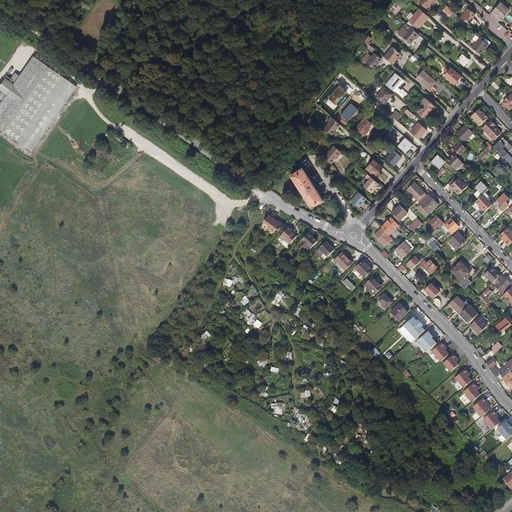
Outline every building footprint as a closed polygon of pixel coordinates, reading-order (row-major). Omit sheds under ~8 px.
[(435,2),(437,0),(421,0),(419,2),(426,8),(430,4),(432,5),(435,5),(435,2)] [(501,2),(490,15),(498,22),(509,10),(501,2)] [(395,4),(390,10),(393,13),(396,15),(402,7),(396,3),(395,4)] [(442,10),(450,17),(454,11),(447,4),(442,10)] [(429,17),(419,8),(414,15),(409,20),(417,28),(425,19),(426,20),(429,17)] [(470,9),(462,18),(470,25),(474,20),(473,20),(477,15),(470,9)] [(415,38),(418,34),(410,27),(408,31),(403,27),(398,33),(409,43),(414,37),(415,38)] [(476,41),(471,47),(480,54),(483,51),(489,45),(479,38),(476,41)] [(392,47),(384,57),(393,64),(396,61),(395,60),(400,54),(392,47)] [(367,53),(362,59),(374,69),(379,63),(378,62),(381,58),(374,52),(370,56),(367,53)] [(469,60),(462,54),(457,60),(464,65),(469,60)] [(76,87),(31,56),(0,102),(0,134),(30,155),(76,87)] [(461,76),(451,68),(449,70),(446,68),(444,70),(447,73),(444,76),(454,84),(461,76)] [(417,78),(430,89),(436,82),(423,71),(417,78)] [(395,73),(388,82),(395,88),(401,80),(398,77),(399,76),(395,73)] [(385,103),(390,97),(393,94),(384,87),(377,96),(385,103)] [(402,90),(397,95),(404,101),(409,95),(402,90)] [(511,94),(502,103),(509,109),(511,106),(511,94)] [(421,108),(418,112),(425,118),(428,115),(431,115),(433,113),(432,110),(435,106),(425,97),(422,100),(425,103),(424,105),(425,107),(424,108),(421,108)] [(483,114),(478,110),(471,116),(476,121),(480,125),(488,117),(484,113),(483,114)] [(395,111),(391,116),(397,121),(401,115),(395,111)] [(334,131),(340,124),(330,117),(327,120),(329,122),(323,128),(332,135),(335,132),(334,131)] [(365,135),(369,131),(370,129),(369,128),(372,124),(365,117),(356,128),(365,135)] [(494,124),(490,120),(483,128),(494,140),(501,134),(493,125),(494,124)] [(419,122),(411,132),(419,140),(427,130),(419,122)] [(464,142),(474,133),(466,125),(456,134),(464,142)] [(114,132),(111,137),(128,149),(131,144),(114,132)] [(511,148),(511,146),(504,137),(494,147),(503,157),(511,148)] [(453,148),(451,150),(454,153),(458,157),(466,149),(460,142),(458,144),(457,143),(454,145),(455,147),(453,149),(453,148)] [(487,148),(477,157),(480,160),(490,150),(487,148)] [(511,148),(503,157),(506,160),(511,166),(511,148)] [(336,171),(347,157),(339,150),(327,164),(336,171)] [(456,170),(463,163),(458,157),(454,153),(447,160),(456,170)] [(438,155),(431,163),(434,166),(436,165),(440,168),(445,162),(438,155)] [(376,175),(383,167),(374,159),(367,167),(376,175)] [(323,200),(302,168),(291,175),(312,208),(323,200)] [(442,168),(436,174),(439,177),(445,170),(442,168)] [(467,187),(456,175),(448,184),(451,186),(450,187),(458,195),(467,187)] [(374,189),(378,183),(371,177),(369,180),(363,187),(371,193),(374,189)] [(425,193),(414,182),(406,189),(417,200),(425,193)] [(483,195),(481,193),(486,187),(481,182),(476,187),(478,190),(474,194),(479,199),(483,195)] [(359,207),(366,199),(358,192),(351,200),(359,207)] [(489,196),(485,192),(483,195),(479,199),(475,202),(479,206),(480,206),(485,211),(492,205),(489,201),(490,199),(488,197),(489,196)] [(419,203),(427,195),(425,193),(417,201),(419,203)] [(509,198),(504,193),(497,200),(505,208),(509,205),(506,202),(509,198)] [(427,195),(419,203),(420,204),(429,213),(438,204),(428,194),(427,195)] [(429,213),(420,204),(416,208),(425,217),(429,213)] [(402,207),(395,213),(393,216),(399,222),(401,220),(408,213),(402,207)] [(270,216),(269,215),(263,222),(270,227),(268,229),(273,233),(276,229),(279,230),(284,224),(279,221),(277,223),(276,222),(277,221),(274,218),(276,215),(273,212),(270,216)] [(432,230),(435,233),(444,224),(436,216),(430,223),(435,228),(432,230)] [(391,218),(382,228),(389,235),(399,226),(391,218)] [(422,224),(417,218),(408,227),(414,232),(422,224)] [(459,227),(452,219),(445,226),(453,234),(459,227)] [(288,227),(280,237),(284,241),(285,240),(290,244),(296,237),(291,232),(293,231),(288,227)] [(382,228),(381,227),(374,234),(377,238),(376,239),(381,243),(389,235),(382,228)] [(499,236),(509,246),(511,242),(511,233),(507,228),(499,236)] [(466,241),(458,232),(448,241),(457,250),(466,241)] [(317,241),(308,233),(301,241),(302,242),(300,244),(306,249),(308,247),(311,249),(317,241)] [(431,241),(429,239),(428,240),(426,242),(431,247),(436,252),(440,249),(433,241),(432,242),(431,241)] [(334,250),(326,242),(319,249),(327,258),(334,250)] [(411,250),(404,242),(400,246),(395,250),(403,258),(411,250)] [(384,250),(381,253),(386,259),(389,256),(384,250)] [(345,271),(353,263),(343,253),(335,260),(345,271)] [(483,259),(487,263),(492,258),(488,254),(483,259)] [(410,270),(420,262),(415,256),(405,264),(410,270)] [(430,274),(437,268),(430,260),(427,263),(424,260),(420,264),(430,274)] [(365,278),(372,270),(363,261),(355,268),(365,278)] [(461,262),(451,271),(462,281),(464,279),(466,280),(469,277),(468,275),(471,272),(461,262)] [(484,274),(493,283),(500,276),(492,267),(484,274)] [(503,277),(501,275),(500,276),(493,283),(501,292),(510,283),(504,277),(503,277)] [(231,286),(233,280),(226,277),(224,283),(231,286)] [(374,295),(382,287),(373,277),(365,285),(374,295)] [(355,287),(347,279),(343,282),(351,290),(355,287)] [(440,293),(434,288),(436,286),(432,283),(424,290),(433,299),(440,293)] [(509,301),(511,304),(511,288),(511,287),(503,295),(505,298),(503,300),(506,303),(509,301)] [(280,290),(275,299),(280,302),(285,294),(280,290)] [(490,301),(482,293),(479,297),(486,304),(490,301)] [(393,302),(385,294),(378,300),(386,308),(393,302)] [(245,305),(250,301),(246,296),(241,300),(245,305)] [(464,304),(457,296),(449,304),(460,315),(468,307),(464,304)] [(299,303),(293,313),(299,316),(305,306),(299,303)] [(400,321),(408,313),(399,304),(391,312),(400,321)] [(478,314),(470,306),(468,307),(460,315),(468,323),(478,314)] [(252,324),(257,316),(253,314),(248,321),(252,324)] [(413,317),(404,326),(416,339),(425,330),(421,326),(417,321),(413,317)] [(487,326),(479,318),(470,326),(478,334),(487,326)] [(511,325),(506,318),(502,321),(503,323),(496,328),(500,333),(506,328),(507,328),(511,325)] [(208,330),(200,336),(204,340),(211,334),(208,330)] [(418,341),(427,352),(436,343),(432,338),(433,337),(428,332),(418,341)] [(432,351),(441,361),(449,354),(445,350),(446,349),(444,346),(445,346),(442,343),(432,351)] [(375,348),(372,351),(377,357),(381,353),(375,348)] [(479,348),(476,350),(481,358),(484,355),(479,348)] [(294,360),(292,351),(284,352),(285,361),(294,360)] [(444,363),(452,373),(460,366),(456,361),(458,360),(456,358),(456,357),(453,354),(444,363)] [(493,359),(485,364),(495,378),(500,375),(503,379),(510,372),(510,371),(511,369),(511,358),(505,363),(507,366),(498,372),(494,365),(496,364),(493,359)] [(267,360),(258,360),(258,371),(267,371),(267,360)] [(455,378),(464,387),(472,380),(468,376),(470,375),(467,373),(468,372),(465,369),(455,378)] [(503,380),(511,389),(511,388),(511,373),(510,372),(503,379),(503,380)] [(464,392),(473,401),(481,394),(477,390),(478,389),(476,387),(477,386),(474,383),(464,392)] [(473,407),(482,417),(490,410),(486,405),(488,404),(486,402),(486,401),(483,398),(473,407)] [(294,417),(300,421),(305,415),(298,411),(294,417)] [(483,419),(492,429),(500,422),(496,418),(498,417),(496,414),(494,411),(483,419)] [(479,418),(476,423),(481,427),(485,423),(479,418)] [(506,421),(497,429),(507,440),(511,435),(511,426),(510,424),(509,425),(506,421)] [(511,489),(511,487),(511,472),(509,475),(503,479),(511,489)]
